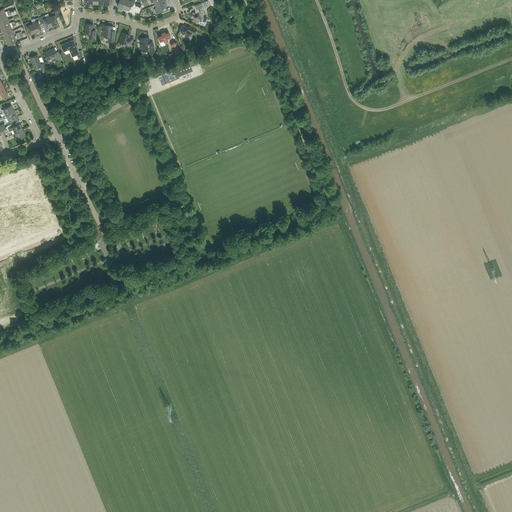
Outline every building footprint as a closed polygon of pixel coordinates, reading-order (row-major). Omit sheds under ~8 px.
[(133,6),(135,0),(125,0),(123,8),(129,10),(130,5),(133,6)] [(164,1),(155,5),(156,8),(154,9),(156,14),(162,12),(161,9),(167,6),(164,1)] [(204,13),(202,8),(208,6),(206,1),(194,6),(197,13),(195,13),(193,12),(190,18),(193,19),(192,21),(197,23),(198,21),(201,22),(202,21),(203,20),(204,18),(203,16),(204,13)] [(56,18),(59,17),(56,10),(51,12),(53,16),(49,17),(53,25),(58,23),(56,18)] [(53,25),(49,17),(46,18),(45,15),(40,17),(42,24),(45,22),(47,27),(53,25)] [(40,25),(42,24),(40,17),(34,19),(36,22),(33,24),(36,32),(41,30),(40,25)] [(10,25),(8,20),(0,22),(0,25),(1,29),(10,25)] [(36,32),(33,24),(29,25),(28,22),(23,24),(26,30),(28,29),(30,34),(36,32)] [(95,38),(95,31),(92,31),(93,25),(86,24),(85,33),(89,33),(89,38),(95,38)] [(12,31),(10,25),(1,29),(3,34),(12,31)] [(194,34),(197,29),(190,25),(189,28),(183,25),(179,32),(189,37),(191,33),(194,34)] [(115,31),(112,31),(112,26),(104,26),(103,36),(108,37),(108,41),(114,41),(115,34),(115,31)] [(15,36),(12,31),(3,34),(6,40),(15,36)] [(157,35),(160,42),(164,41),(165,41),(167,40),(167,39),(171,38),(168,31),(157,35)] [(129,37),(130,35),(122,33),(119,42),(127,45),(127,43),(131,44),(133,38),(129,37)] [(17,42),(15,36),(6,40),(8,46),(17,42)] [(153,43),(149,43),(148,38),(140,39),(142,51),(148,50),(148,54),(154,53),(153,46),(153,43)] [(78,59),(83,57),(82,50),(78,51),(77,45),(75,45),(73,40),(61,45),(64,52),(69,49),(72,57),(77,55),(78,59)] [(171,44),(174,52),(179,50),(176,42),(171,44)] [(57,60),(61,58),(59,51),(55,53),(53,48),(49,50),(50,50),(43,53),(47,61),(56,57),(57,60)] [(42,71),(46,69),(44,63),(41,64),(37,55),(30,58),(34,69),(40,66),(42,71)] [(189,62),(158,75),(162,85),(179,78),(178,77),(193,71),(189,62)] [(0,91),(0,93),(1,93),(3,99),(8,96),(5,89),(0,91)] [(6,115),(14,111),(11,105),(1,110),(2,113),(4,112),(6,115)] [(17,117),(14,111),(6,115),(2,117),(4,119),(7,117),(9,121),(17,117)] [(15,133),(23,129),(20,123),(12,127),(8,129),(9,131),(13,130),(15,133)] [(17,139),(26,135),(23,129),(15,133),(12,134),(13,137),(16,135),(17,139)] [(3,233),(0,234),(0,240),(2,246),(8,244),(6,241),(10,239),(6,228),(1,230),(3,233)]
